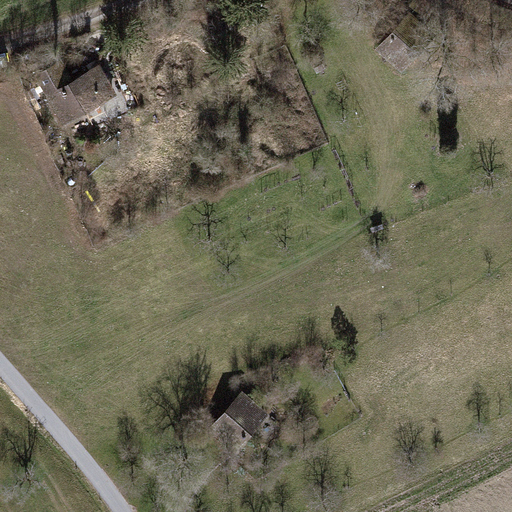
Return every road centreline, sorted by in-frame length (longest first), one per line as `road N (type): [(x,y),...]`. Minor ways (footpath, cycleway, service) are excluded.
road 1 (track): [(121,511),(0,362)]
road 2 (track): [(0,43),(126,0)]
